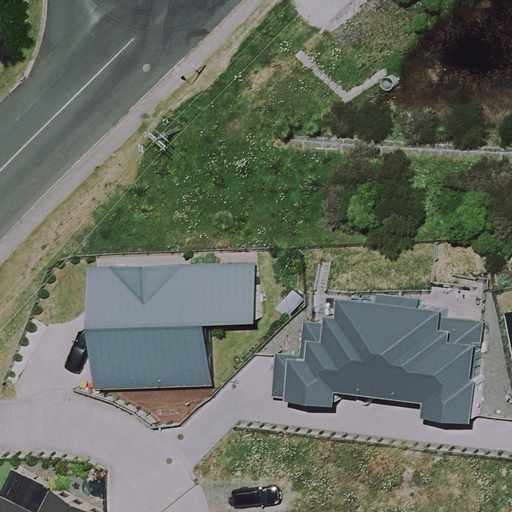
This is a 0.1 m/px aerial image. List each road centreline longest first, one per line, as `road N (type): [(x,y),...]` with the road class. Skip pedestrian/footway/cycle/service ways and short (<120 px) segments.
road 1 (tertiary): [(162,11),(0,173)]
road 2 (residential): [(0,422),(95,435),(139,459),(184,511)]
